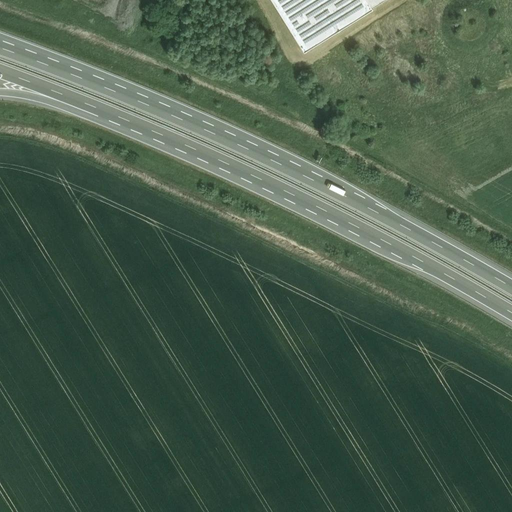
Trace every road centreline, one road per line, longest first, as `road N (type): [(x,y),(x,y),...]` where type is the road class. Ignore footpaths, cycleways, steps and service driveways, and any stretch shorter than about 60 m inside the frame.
road 1 (motorway): [(511,287),(312,179),(0,47)]
road 2 (motorway): [(50,89),(317,206),(511,312)]
